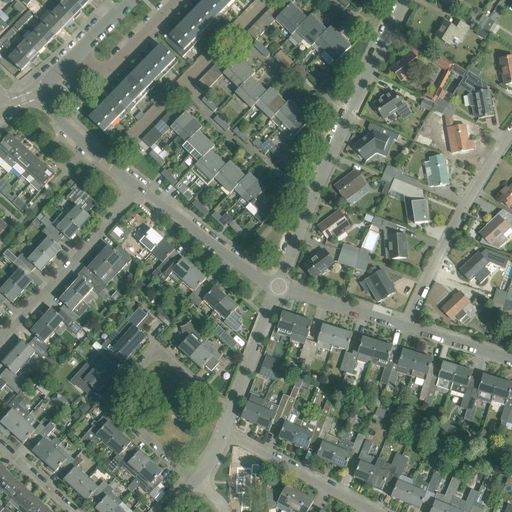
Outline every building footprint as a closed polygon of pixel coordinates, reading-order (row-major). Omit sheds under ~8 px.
[(82,9),(72,0),(66,0),(61,6),(73,18),(75,20),(81,14),(80,13),(82,10),(82,9)] [(72,0),(82,9),(90,0),(91,1),(91,0),(90,0),(72,0)] [(205,0),(198,8),(212,22),(220,15),(205,0)] [(219,0),(205,0),(220,15),(222,17),(229,10),(227,7),(219,0)] [(219,0),(227,7),(229,10),(236,3),(234,0),(233,0),(219,0)] [(288,8),(279,0),(278,0),(275,4),(284,12),(288,8)] [(279,0),(288,8),(284,12),(280,16),(276,20),(284,28),(299,12),(291,4),(295,0),(279,0)] [(438,0),(456,11),(461,3),(457,0),(438,0)] [(12,6),(21,14),(25,10),(16,1),(12,6)] [(275,4),(271,8),(280,16),(284,12),(275,4)] [(61,6),(52,15),(64,27),(73,18),(61,6)] [(198,8),(191,15),(205,29),(212,22),(198,8)] [(280,16),(271,8),(267,12),(276,20),(280,16)] [(33,16),(28,12),(21,19),(26,24),(33,16)] [(267,12),(263,16),(272,24),(276,20),(267,12)] [(299,12),(284,28),(292,36),(296,32),(307,20),(299,12)] [(64,27),(52,15),(43,24),(56,36),(64,27)] [(191,15),(184,22),(198,37),(205,29),(191,15)] [(304,40),(319,24),(317,21),(318,20),(312,15),(311,16),(307,20),(296,32),(292,36),(290,37),(298,45),(304,40)] [(259,20),(268,28),(272,24),(263,16),(259,20)] [(477,26),(482,30),(489,19),(483,16),(477,26)] [(0,17),(0,35),(4,32),(9,26),(0,17)] [(18,31),(26,24),(21,19),(14,27),(18,31)] [(482,30),(493,36),(499,25),(489,19),(482,30)] [(268,28),(259,20),(255,24),(264,32),(268,28)] [(462,41),(470,28),(459,21),(455,28),(445,22),(436,36),(450,46),(455,37),(462,41)] [(184,22),(177,30),(191,44),(198,37),(184,22)] [(56,36),(43,24),(35,33),(47,45),(56,36)] [(264,32),(255,24),(251,28),(260,36),(264,32)] [(327,31),(319,24),(304,40),(312,47),(327,31)] [(320,54),(339,35),(330,27),(327,31),(312,47),(320,54)] [(260,36),(251,28),(247,32),(256,41),(260,36)] [(11,30),(4,37),(8,41),(15,33),(11,30)] [(194,46),(191,44),(177,30),(169,37),(175,43),(171,47),(182,58),(194,46)] [(480,30),(476,35),(484,40),(488,35),(480,30)] [(38,54),(47,45),(35,33),(26,41),(38,54)] [(351,47),(347,43),(339,35),(320,54),(319,55),(331,67),(351,47)] [(21,71),(30,63),(17,50),(8,41),(4,37),(0,41),(0,48),(1,49),(4,45),(14,54),(8,59),(16,67),(16,68),(18,70),(18,69),(21,72),(22,72),(21,71)] [(404,60),(391,69),(397,77),(402,84),(416,74),(415,73),(422,68),(414,57),(419,52),(417,48),(411,40),(403,46),(408,52),(410,55),(404,60)] [(17,50),(30,63),(38,54),(26,41),(17,50)] [(258,42),(254,46),(260,52),(264,48),(258,42)] [(264,48),(260,52),(266,58),(270,54),(272,56),(279,49),(275,44),(272,47),(268,44),(264,48)] [(154,53),(168,67),(175,60),(178,63),(178,62),(161,45),(154,53)] [(279,49),(272,56),(280,64),(287,57),(279,49)] [(161,75),(168,67),(154,53),(146,60),(161,75)] [(231,66),(235,62),(226,54),(222,58),(231,66)] [(433,62),(451,73),(456,65),(439,54),(433,62)] [(286,70),(290,66),(293,62),(287,57),(280,64),(286,70)] [(511,57),(500,60),(503,75),(505,85),(511,83),(511,57)] [(218,62),(227,70),(231,66),(222,58),(218,62)] [(239,58),(235,62),(231,66),(227,70),(223,74),(231,82),(247,66),(239,58)] [(139,68),(157,84),(164,77),(161,75),(146,60),(139,68)] [(215,66),(223,74),(227,70),(218,62),(215,66)] [(300,76),(303,72),(297,65),(293,69),(300,76)] [(215,66),(214,66),(210,70),(219,78),(223,74),(215,66)] [(251,78),(255,74),(247,66),(231,82),(239,89),(239,90),(251,78)] [(467,71),(469,72),(478,78),(481,72),(471,66),(467,71)] [(132,75),(147,89),(149,92),(157,84),(139,68),(132,75)] [(206,74),(215,82),(219,78),(210,70),(206,74)] [(305,81),(309,77),(303,72),(300,76),(305,81)] [(469,77),(465,83),(474,89),(475,93),(474,93),(469,93),(471,106),(476,105),(477,109),(478,117),(479,119),(493,116),(492,107),(493,107),(494,107),(493,100),(492,100),(491,100),(489,91),(488,91),(483,92),(482,86),(483,85),(482,81),(478,78),(469,72),(468,73),(466,75),(469,77)] [(203,78),(211,86),(215,82),(206,74),(203,78)] [(125,82),(142,99),(149,92),(147,89),(132,75),(125,82)] [(199,82),(207,90),(211,86),(203,78),(199,82)] [(243,101),(259,85),(251,78),(239,90),(239,89),(235,93),(243,101)] [(118,90),(132,104),(135,106),(142,99),(125,82),(118,90)] [(195,86),(203,95),(207,90),(199,82),(195,86)] [(267,93),(259,85),(243,101),(252,109),(255,105),(267,93)] [(255,105),(263,113),(279,97),(270,89),(267,93),(255,105)] [(118,90),(111,97),(125,111),(128,114),(135,106),(132,104),(118,90)] [(398,99),(393,92),(374,105),(375,106),(373,107),(377,113),(379,112),(384,119),(396,111),(400,117),(409,111),(400,98),(398,99)] [(424,99),(434,104),(437,99),(427,94),(424,99)] [(205,96),(205,97),(202,100),(207,106),(211,102),(205,96)] [(111,97),(104,104),(118,118),(125,111),(111,97)] [(279,97),(263,113),(271,121),(275,117),(286,105),(286,104),(279,97)] [(438,99),(435,104),(453,113),(456,108),(438,99)] [(275,117),(283,124),(298,109),(290,101),(286,104),(286,105),(275,117)] [(429,111),(432,105),(423,101),(421,107),(429,111)] [(218,108),(211,102),(207,106),(214,112),(218,108)] [(104,104),(96,111),(111,126),(118,118),(104,104)] [(170,112),(178,120),(182,116),(174,108),(170,112)] [(306,116),(298,109),(283,124),(279,129),(291,140),(310,120),(306,116)] [(111,126),(96,111),(89,119),(106,136),(107,135),(104,133),(111,126)] [(166,116),(174,124),(178,120),(170,112),(166,116)] [(186,112),(182,116),(178,120),(174,124),(170,128),(178,136),(194,120),(186,112)] [(162,120),(170,128),(174,124),(166,116),(162,120)] [(220,126),(224,122),(218,116),(214,120),(220,126)] [(162,120),(158,124),(166,132),(170,128),(162,120)] [(202,128),(194,120),(178,136),(186,144),(198,132),(202,128)] [(226,132),(230,128),(224,122),(220,126),(226,132)] [(453,123),(446,124),(452,154),(474,150),(473,144),(469,145),(465,125),(453,127),(453,123)] [(154,128),(162,136),(166,132),(158,124),(154,128)] [(242,127),(239,129),(237,127),(233,131),(239,137),(246,130),(242,127)] [(158,140),(162,136),(154,128),(150,132),(158,140)] [(366,162),(376,154),(377,154),(378,150),(384,152),(389,139),(397,142),(399,136),(381,128),(379,134),(373,132),(354,147),(363,159),(363,158),(366,162)] [(245,143),(249,139),(247,137),(250,134),(246,130),(239,137),(245,143)] [(150,132),(146,136),(154,145),(158,140),(150,132)] [(206,139),(198,132),(186,144),(183,147),(191,155),(206,139)] [(0,146),(0,158),(3,161),(19,144),(10,135),(0,146)] [(142,140),(150,149),(154,145),(146,136),(142,140)] [(214,147),(206,139),(191,155),(198,163),(199,163),(210,151),(214,147)] [(259,149),(263,145),(257,139),(253,143),(259,149)] [(28,152),(19,144),(3,161),(12,169),(13,168),(28,152)] [(271,144),(267,149),(263,145),(259,149),(265,155),(269,151),(271,153),(276,148),(271,144)] [(275,157),(280,152),(276,148),(271,153),(275,157)] [(153,151),(152,151),(149,155),(155,160),(158,156),(153,151)] [(218,159),(210,151),(199,163),(198,163),(191,170),(199,178),(203,175),(218,159)] [(22,176),(37,160),(28,152),(13,168),(22,176)] [(158,156),(155,160),(161,167),(165,163),(158,156)] [(431,168),(425,169),(427,176),(432,175),(433,177),(435,187),(449,185),(444,159),(440,160),(440,157),(430,158),(430,163),(431,168)] [(218,159),(203,175),(199,178),(207,186),(215,179),(214,178),(226,166),(218,159)] [(26,180),(30,184),(45,168),(37,160),(22,176),(26,180)] [(223,186),(238,171),(230,162),(226,166),(214,178),(215,179),(223,186)] [(30,184),(32,186),(39,193),(55,176),(50,172),(51,169),(48,166),(45,168),(30,184)] [(387,166),(383,175),(394,179),(398,170),(387,166)] [(398,170),(394,179),(403,182),(405,183),(408,177),(402,175),(404,171),(399,169),(398,170)] [(167,180),(171,176),(165,170),(161,174),(167,180)] [(245,178),(238,171),(223,186),(231,194),(234,190),(246,178),(245,178)] [(356,171),(335,187),(341,195),(346,201),(349,206),(361,198),(357,193),(366,186),(362,179),(356,171)] [(242,198),(257,182),(249,174),(245,178),(246,178),(234,190),(242,198)] [(383,175),(381,180),(386,182),(382,194),(387,196),(392,185),(394,179),(383,175)] [(167,180),(173,186),(177,182),(171,176),(167,180)] [(188,189),(180,182),(175,187),(183,195),(187,191),(188,189)] [(257,182),(242,198),(238,202),(246,209),(262,194),(265,190),(257,182)] [(403,182),(398,194),(404,196),(411,199),(414,216),(415,225),(429,223),(427,213),(426,214),(424,201),(423,191),(405,183),(403,182)] [(0,192),(4,196),(7,192),(8,191),(7,189),(5,191),(1,187),(3,185),(0,183),(0,192)] [(68,217),(80,228),(89,218),(90,219),(91,218),(86,214),(92,209),(80,198),(84,193),(75,185),(71,190),(72,192),(67,198),(77,207),(68,217)] [(509,207),(511,205),(511,204),(511,185),(508,189),(506,187),(500,193),(505,198),(502,201),(506,205),(509,207)] [(183,195),(189,201),(193,197),(187,191),(183,195)] [(13,198),(7,192),(4,196),(13,204),(18,198),(21,195),(18,192),(13,198)] [(246,209),(254,217),(269,201),(262,194),(246,209)] [(22,212),(27,206),(18,198),(13,204),(22,212)] [(196,201),(192,205),(199,211),(203,207),(196,201)] [(278,209),(269,201),(254,217),(262,225),(278,209)] [(203,207),(199,211),(205,217),(209,213),(203,207)] [(503,236),(511,227),(511,215),(502,210),(488,223),(488,224),(489,224),(479,233),(480,234),(480,235),(483,238),(481,243),(480,242),(480,243),(498,250),(508,241),(503,236)] [(47,227),(61,239),(64,236),(70,241),(71,240),(70,240),(80,228),(68,217),(63,212),(58,218),(63,223),(57,229),(51,223),(47,227)] [(218,222),(222,218),(215,212),(212,216),(218,222)] [(348,224),(345,220),(339,212),(319,227),(321,230),(318,233),(321,237),(325,235),(327,239),(332,235),(336,240),(339,243),(348,236),(345,233),(352,227),(349,223),(348,224)] [(395,225),(396,225),(397,225),(375,216),(373,221),(381,224),(379,229),(384,231),(385,239),(389,239),(390,260),(407,258),(405,235),(392,236),(392,233),(395,225)] [(218,222),(224,228),(228,224),(222,218),(218,222)] [(238,234),(242,230),(235,223),(231,227),(238,234)] [(39,249),(52,260),(61,250),(62,250),(56,245),(61,239),(47,227),(42,233),(48,238),(39,249)] [(142,231),(124,252),(129,256),(141,243),(152,253),(163,241),(152,231),(153,231),(152,230),(147,236),(142,231)] [(238,234),(243,240),(247,236),(242,230),(238,234)] [(173,250),(163,241),(152,253),(163,263),(157,270),(162,274),(174,260),(170,256),(175,250),(174,250),(173,250)] [(342,251),(358,256),(360,250),(362,243),(357,241),(355,248),(344,244),(342,251)] [(129,256),(124,252),(118,246),(114,251),(109,246),(108,246),(109,247),(99,258),(117,274),(127,263),(128,264),(132,259),(129,256)] [(8,249),(3,255),(7,258),(12,253),(8,249)] [(41,271),(52,260),(39,249),(28,261),(22,255),(18,259),(32,271),(36,267),(41,272),(42,272),(41,271)] [(479,253),(460,271),(470,282),(474,277),(480,284),(491,274),(485,267),(490,263),(505,269),(509,259),(485,250),(480,255),(479,253)] [(313,278),(321,272),(333,263),(325,251),(304,267),(313,278)] [(337,263),(354,269),(358,256),(342,251),(337,263)] [(354,269),(365,272),(369,260),(358,256),(354,269)] [(107,285),(117,274),(99,258),(89,268),(88,268),(94,274),(89,278),(103,291),(108,286),(107,285)] [(32,271),(18,259),(13,264),(20,270),(10,280),(23,292),(32,281),(33,282),(33,281),(27,276),(32,271)] [(179,264),(174,260),(162,274),(166,278),(173,271),(184,281),(194,270),(184,260),(184,259),(179,264)] [(370,278),(365,281),(378,303),(395,292),(382,270),(378,273),(375,268),(366,273),(370,278)] [(193,302),(206,289),(201,285),(206,279),(206,278),(205,279),(194,270),(184,281),(195,291),(188,298),(193,302)] [(80,279),(70,290),(88,305),(93,299),(88,295),(93,290),(99,295),(103,291),(89,278),(85,283),(80,277),(79,278),(80,279)] [(12,303),(23,292),(10,280),(0,291),(0,300),(3,303),(7,299),(13,304),(13,303),(12,303)] [(495,296),(506,300),(509,289),(501,286),(499,292),(496,291),(495,296)] [(204,300),(215,310),(226,298),(215,288),(216,288),(215,287),(210,293),(206,289),(193,302),(198,307),(204,300)] [(88,305),(70,290),(61,300),(60,299),(59,300),(65,305),(61,310),(75,322),(79,318),(80,319),(90,307),(88,305)] [(460,321),(466,315),(462,310),(470,302),(460,292),(441,310),(451,320),(455,316),(460,321)] [(493,302),(504,306),(506,300),(495,296),(493,302)] [(237,308),(226,298),(215,310),(227,320),(224,323),(231,329),(241,318),(234,312),(238,308),(237,307),(237,308)] [(502,311),(511,313),(511,301),(506,300),(504,306),(502,311)] [(105,308),(99,315),(104,320),(110,312),(105,308)] [(119,334),(136,349),(146,338),(146,339),(147,338),(143,334),(156,320),(148,313),(146,315),(139,308),(127,321),(129,323),(119,334)] [(75,322),(61,310),(57,314),(51,309),(51,310),(42,321),(54,332),(64,321),(71,327),(75,322)] [(278,329),(292,334),(297,318),(284,314),(284,313),(283,312),(278,329)] [(168,327),(171,323),(166,318),(162,322),(168,327)] [(300,358),(306,360),(312,342),(306,340),(307,338),(312,321),(311,321),(311,322),(297,318),(292,334),(291,339),(304,343),(300,358)] [(44,344),(54,332),(42,321),(32,332),(31,331),(31,332),(36,337),(32,341),(46,354),(50,349),(44,344)] [(208,340),(208,339),(190,323),(189,324),(187,325),(185,326),(184,327),(182,327),(184,334),(179,339),(184,344),(178,349),(179,350),(180,349),(190,359),(206,341),(208,340)] [(318,344),(312,342),(306,360),(313,362),(317,348),(331,352),(333,346),(337,330),(324,326),(324,325),(323,325),(318,342),(318,344)] [(337,330),(333,346),(347,351),(352,334),(351,334),(351,335),(337,330)] [(237,344),(224,332),(219,338),(232,350),(237,344)] [(104,348),(117,360),(121,356),(126,361),(127,360),(126,360),(136,349),(119,334),(118,333),(104,348)] [(368,361),(371,362),(378,343),(364,339),(364,338),(363,337),(359,350),(354,349),(352,355),(351,354),(346,372),(353,375),(357,361),(365,364),(367,363),(368,361)] [(46,354),(32,341),(28,346),(22,341),(23,342),(13,353),(25,364),(36,353),(42,359),(46,354)] [(221,355),(206,341),(190,359),(201,368),(200,369),(201,370),(205,366),(211,371),(219,363),(220,363),(217,361),(223,355),(222,354),(221,355)] [(378,343),(371,362),(371,363),(376,365),(378,362),(379,362),(379,361),(387,363),(392,346),(391,347),(378,343)] [(96,370),(107,380),(117,370),(117,371),(118,370),(112,365),(117,360),(104,348),(103,348),(99,353),(100,354),(90,365),(96,370)] [(396,353),(393,363),(392,367),(386,385),(394,388),(398,376),(396,375),(397,372),(411,377),(418,355),(404,351),(404,350),(403,350),(402,355),(396,353)] [(15,375),(25,364),(13,353),(3,363),(2,363),(8,368),(4,373),(17,385),(22,381),(15,375)] [(340,371),(346,372),(351,354),(345,353),(340,371)] [(427,398),(432,380),(436,368),(430,367),(432,359),(431,360),(418,355),(411,377),(424,381),(420,396),(427,398)] [(284,363),(276,360),(266,356),(264,363),(281,369),(284,363)] [(438,381),(432,380),(427,398),(433,400),(437,387),(451,391),(458,368),(444,364),(444,363),(443,362),(438,381)] [(281,369),(264,363),(259,375),(276,382),(281,369)] [(386,385),(392,367),(385,365),(380,383),(386,385)] [(467,410),(472,392),(467,390),(467,388),(473,371),(472,371),(471,372),(458,368),(451,391),(464,396),(460,408),(467,410)] [(75,380),(80,385),(88,392),(92,387),(98,393),(98,392),(97,391),(107,380),(96,370),(92,374),(88,370),(81,377),(79,375),(75,380)] [(0,392),(7,384),(13,390),(17,385),(4,373),(0,376),(0,392)] [(484,375),(478,392),(493,396),(498,380),(484,376),(484,375)] [(498,380),(493,396),(491,402),(505,406),(500,421),(507,423),(511,405),(511,391),(510,391),(511,386),(511,383),(511,384),(511,385),(498,380)] [(57,392),(51,399),(63,410),(69,403),(57,392)] [(473,412),(479,394),(472,392),(467,410),(473,412)] [(1,414),(5,418),(1,424),(2,423),(13,433),(29,415),(18,405),(24,398),(20,393),(1,414)] [(256,424),(265,401),(251,395),(241,419),(242,420),(242,419),(256,424)] [(279,407),(265,401),(256,424),(269,430),(268,431),(269,431),(272,424),(278,427),(280,421),(290,397),(283,395),(279,407)] [(290,397),(280,421),(285,423),(279,439),(280,438),(293,444),(302,422),(296,419),(297,417),(290,414),(296,400),(290,397)] [(322,414),(329,416),(333,398),(326,397),(322,414)] [(84,403),(78,409),(84,414),(90,408),(84,403)] [(377,408),(374,415),(382,419),(385,411),(377,408)] [(307,451),(311,441),(316,443),(320,434),(327,417),(321,414),(316,427),(308,424),(308,421),(303,419),(302,422),(293,444),(306,449),(306,450),(307,451)] [(29,415),(13,433),(23,443),(22,443),(23,444),(28,438),(33,443),(46,429),(41,424),(35,431),(30,427),(32,424),(33,423),(33,421),(33,420),(33,419),(33,418),(29,415)] [(326,437),(323,443),(316,459),(317,459),(317,458),(331,464),(341,440),(327,434),(333,419),(327,417),(320,434),(326,437)] [(103,441),(107,445),(118,433),(108,424),(109,423),(108,423),(103,428),(97,423),(85,437),(82,440),(83,441),(82,442),(85,445),(86,444),(88,446),(91,442),(92,441),(97,445),(100,444),(103,441)] [(454,436),(457,427),(441,423),(439,431),(454,436)] [(425,427),(421,434),(428,439),(433,432),(425,427)] [(54,439),(49,445),(44,440),(50,433),(46,429),(33,443),(37,447),(32,452),(33,453),(34,452),(44,462),(55,450),(61,443),(57,439),(54,439)] [(437,432),(435,439),(449,445),(451,438),(437,432)] [(117,466),(130,452),(126,449),(131,443),(130,442),(130,443),(118,433),(107,445),(119,456),(113,462),(117,466)] [(344,470),(348,461),(351,455),(352,452),(357,454),(365,436),(358,434),(354,444),(341,439),(341,440),(331,464),(344,469),(344,470)] [(458,442),(454,453),(460,455),(464,445),(458,442)] [(66,460),(55,450),(44,462),(55,472),(54,472),(55,473),(60,467),(64,471),(77,457),(84,450),(79,446),(66,460)] [(135,478),(150,462),(140,453),(141,452),(140,451),(135,457),(130,452),(117,466),(123,471),(125,469),(135,478)] [(395,474),(401,477),(403,473),(404,474),(407,466),(406,465),(408,459),(407,458),(409,454),(405,451),(403,456),(402,456),(395,474)] [(395,474),(402,456),(396,454),(391,465),(378,460),(374,468),(368,483),(381,489),(381,490),(382,490),(384,485),(390,487),(395,474)] [(82,461),(77,457),(64,471),(69,475),(64,481),(64,482),(65,481),(76,490),(87,478),(75,468),(82,461)] [(138,485),(145,491),(150,495),(162,481),(157,477),(163,472),(162,471),(161,472),(150,462),(135,478),(140,483),(138,485)] [(368,483),(374,468),(360,462),(354,478),(355,479),(355,478),(368,483)] [(248,498),(249,479),(250,469),(237,468),(236,497),(243,498),(243,511),(250,511),(250,498),(248,498)] [(14,479),(5,471),(0,477),(0,495),(3,492),(14,479)] [(412,488),(406,503),(419,508),(419,509),(419,510),(426,494),(425,493),(426,490),(433,493),(440,476),(434,473),(429,485),(422,482),(424,478),(418,475),(412,488)] [(98,489),(87,478),(76,490),(86,500),(86,501),(86,502),(91,496),(96,500),(109,486),(104,482),(98,489)] [(23,488),(14,479),(3,492),(8,496),(5,499),(9,503),(23,488)] [(406,503),(412,488),(398,482),(391,498),(392,498),(392,497),(406,503)] [(470,511),(481,487),(482,486),(475,483),(466,506),(457,503),(458,499),(454,497),(450,508),(449,508),(447,511),(470,511)] [(113,490),(109,486),(96,500),(101,504),(95,510),(96,510),(97,510),(99,511),(113,511),(122,503),(111,492),(113,490)] [(284,511),(290,511),(291,510),(300,494),(286,487),(283,494),(273,489),(274,487),(273,487),(271,491),(265,488),(268,510),(276,509),(276,508),(284,511)] [(481,487),(470,511),(481,511),(482,511),(481,510),(483,503),(480,502),(486,489),(481,487)] [(23,488),(9,503),(18,511),(32,496),(23,488)] [(307,511),(313,501),(300,494),(291,510),(294,511),(307,511)] [(18,511),(19,511),(33,511),(41,504),(32,496),(18,511)] [(447,511),(449,508),(435,502),(431,511),(447,511)] [(134,511),(132,511),(122,503),(113,511),(137,511),(136,511),(134,511)]
